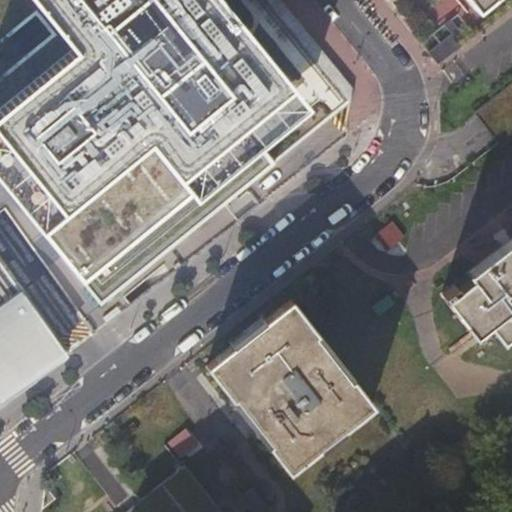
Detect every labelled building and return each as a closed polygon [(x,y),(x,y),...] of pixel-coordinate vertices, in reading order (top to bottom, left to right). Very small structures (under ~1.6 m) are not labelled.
[(0,0),(0,163),(67,257),(103,307),(206,223),(277,165),(277,164),(247,127),(285,96),(207,0),(0,0)] [(470,0),(477,8),(487,0),(470,0)] [(431,57),(438,66),(455,53),(447,45),(431,57)] [(488,130),(500,145),(511,135),(511,84),(475,114),(476,116),(488,130)] [(393,221),(377,233),(389,249),(405,237),(393,221)] [(492,330),(500,341),(511,331),(511,237),(511,239),(501,246),(466,274),(470,279),(458,288),(454,284),(441,294),(444,299),(473,336),(487,324),(492,330)] [(66,356),(38,316),(17,290),(0,266),(0,406),(9,400),(16,395),(13,391),(63,355),(64,357),(66,356)] [(267,444),(288,470),(372,404),(351,379),(349,380),(314,335),(316,334),(290,300),(206,365),(232,399),(234,397),(241,406),(260,432),(269,443),(267,444)] [(29,385),(64,357),(63,355),(13,391),(16,395),(29,385)] [(196,445),(184,429),(168,441),(180,458),(196,445)] [(205,450),(215,462),(227,453),(217,440),(205,450)] [(221,511),(219,509),(216,505),(185,465),(150,493),(124,511),(221,511)] [(415,493),(429,511),(432,511),(447,501),(442,495),(426,475),(419,480),(424,486),(415,493)] [(45,488),(43,508),(55,499),(45,488)] [(241,497),(252,511),(260,511),(267,507),(252,488),(241,497)]
